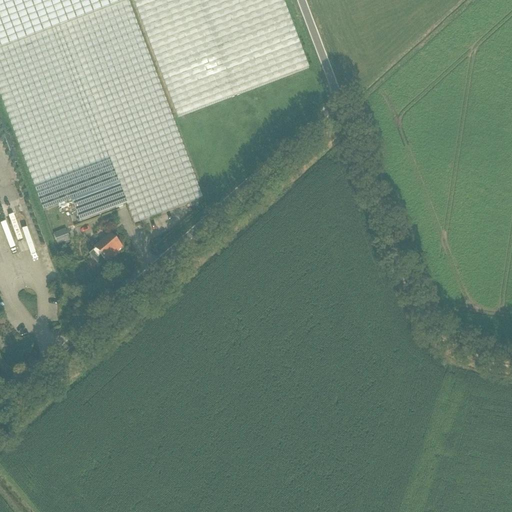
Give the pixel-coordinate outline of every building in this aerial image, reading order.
[(127,205),(135,226),(203,200),(128,0),(0,0),(0,94),(43,212),(72,201),(80,223),(127,205)] [(132,0),(178,118),(309,69),(282,0),(132,0)] [(68,225),(70,225),(71,225),(74,223),(75,222),(76,221),(76,219),(75,218),(74,216),(73,215),(71,215),(70,215),(68,215),(67,216),(66,217),(65,218),(65,219),(65,221),(66,222),(66,223),(68,225)] [(54,235),(58,246),(70,242),(66,231),(54,235)] [(95,250),(106,263),(122,249),(110,236),(95,250)]
